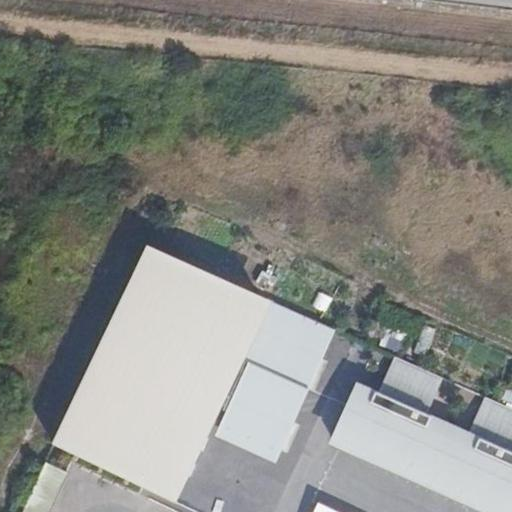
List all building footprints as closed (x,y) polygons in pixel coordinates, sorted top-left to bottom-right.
[(280,432),(320,342),(180,279),(139,259),(97,348),(188,389),(280,432)] [(79,511),(131,511),(188,389),(97,348),(34,491),(79,511)] [(387,364),(375,391),(425,413),(437,386),(387,364)] [(355,382),(328,443),(488,511),(511,511),(511,449),(466,431),(425,413),(375,391),(355,382)] [(511,417),(477,404),(466,431),(511,449),(511,417)]
